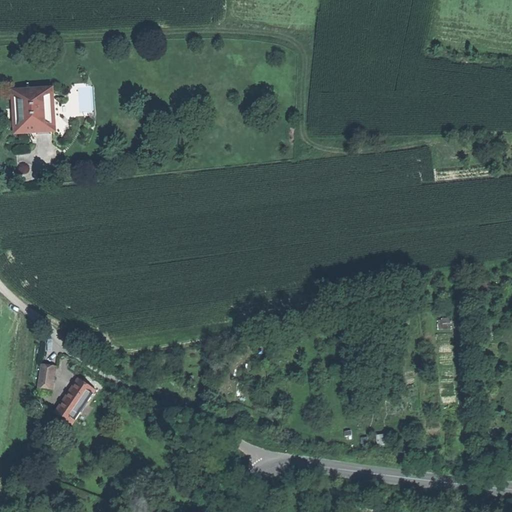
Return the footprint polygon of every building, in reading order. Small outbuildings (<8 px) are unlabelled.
[(18,93),(20,133),(48,132),(46,91),(18,93)] [(48,132),(54,132),(52,91),(46,91),(48,132)] [(13,116),(13,134),(20,133),(18,93),(11,93),(13,116)] [(37,367),(39,345),(30,344),(28,366),(37,367)] [(35,390),(42,391),(43,384),(50,386),(53,371),(39,368),(35,390)] [(75,381),(83,386),(85,382),(77,377),(75,381)] [(87,388),(83,386),(75,381),(74,380),(59,404),(77,416),(92,391),(87,388)] [(41,399),(42,391),(35,390),(33,397),(41,399)]
